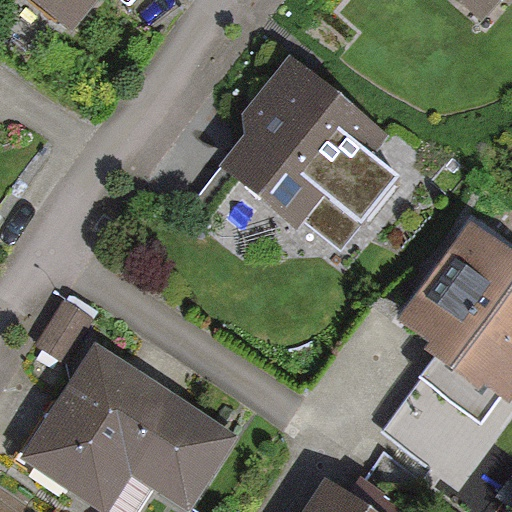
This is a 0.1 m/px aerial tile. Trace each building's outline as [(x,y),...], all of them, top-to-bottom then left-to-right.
[(43,0),(68,19),(82,0),(43,0)] [(372,132),(294,68),(248,123),(264,137),(241,165),(303,216),(372,132)] [(511,264),(479,240),(418,321),(501,383),(511,367),(511,264)] [(39,343),(56,361),(91,329),(75,311),(39,343)] [(103,355),(34,458),(103,504),(130,465),(187,503),(229,439),(103,355)] [(357,511),(330,494),(318,511),(357,511)]
